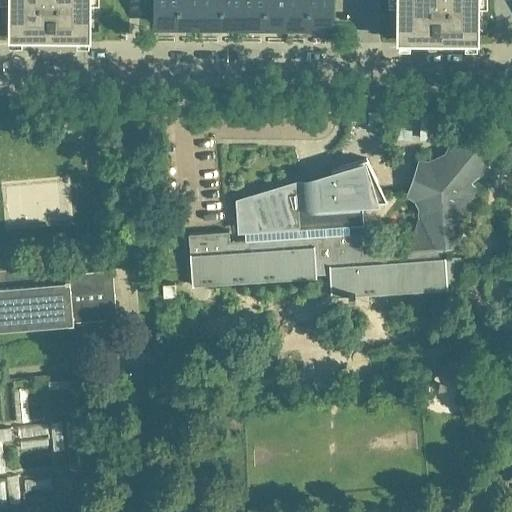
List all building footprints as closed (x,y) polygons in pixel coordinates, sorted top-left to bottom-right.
[(6,0),(7,2),(7,31),(7,32),(8,32),(21,32),(22,32),(39,32),(39,33),(54,33),(54,32),(75,33),(88,33),(90,33),(90,32),(90,3),(89,0),(6,0)] [(177,24),(176,0),(154,0),(155,24),(177,24)] [(176,0),(177,24),(198,24),(198,0),(176,0)] [(198,0),(198,24),(220,25),(220,0),(198,0)] [(220,0),(220,25),(242,25),(242,0),(220,0)] [(242,0),(242,25),(264,25),(264,0),(242,0)] [(264,0),(264,25),(286,25),(285,0),(264,0)] [(285,0),(286,25),(308,25),(307,0),(285,0)] [(307,0),(308,25),(329,25),(329,0),(307,0)] [(395,0),(395,5),(395,35),(396,35),(409,35),(427,35),(427,36),(442,36),(442,35),(462,36),(463,36),(476,36),(478,36),(478,6),(477,0),(395,0)] [(418,117),(417,143),(434,144),(435,117),(418,117)] [(457,287),(459,257),(444,256),(444,248),(444,246),(456,246),(463,223),(459,214),(459,208),(466,207),(473,186),(468,181),(472,177),(480,173),(488,149),(472,135),(450,145),(447,154),(429,162),(419,160),(407,195),(417,198),(421,208),(411,237),(407,249),(362,252),(361,233),(361,232),(349,232),(349,224),(363,223),(362,206),(359,206),(359,204),(378,203),(365,159),(235,198),(237,232),(245,232),(245,240),(229,241),(228,231),(188,234),(188,245),(189,245),(189,253),(191,286),(192,286),(192,285),(314,276),(314,278),(316,277),(315,274),(328,273),(330,285),(330,298),(331,298),(331,296),(347,295),(347,297),(354,297),(354,294),(367,293),(392,291),(446,287),(446,289),(447,289),(447,287),(457,287)] [(116,317),(114,290),(112,269),(68,273),(68,263),(0,268),(0,327),(67,322),(67,323),(72,322),(116,318),(116,317)] [(162,285),(165,346),(251,341),(250,316),(213,319),(212,307),(188,308),(187,296),(174,296),(174,284),(162,285)] [(0,471),(17,468),(14,457),(0,459),(0,471)]
